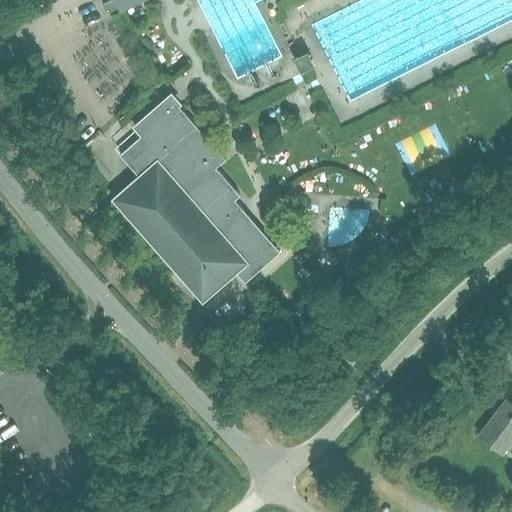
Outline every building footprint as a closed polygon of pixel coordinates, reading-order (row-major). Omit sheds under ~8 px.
[(109,0),(103,3),(108,12),(117,7),(119,13),(145,0),(109,0)] [(287,66),(305,65),(304,52),(286,53),(287,66)] [(139,175),(112,198),(204,302),(237,272),(246,282),(281,251),(236,199),(241,194),(217,167),(226,158),(202,131),(178,103),(177,104),(171,97),(138,126),(144,133),(139,138),(120,153),(139,175)] [(408,133),(384,144),(398,176),(422,165),(408,133)] [(424,134),(415,139),(426,161),(435,157),(424,134)] [(511,400),(508,398),(480,434),(504,452),(511,441),(511,400)]
